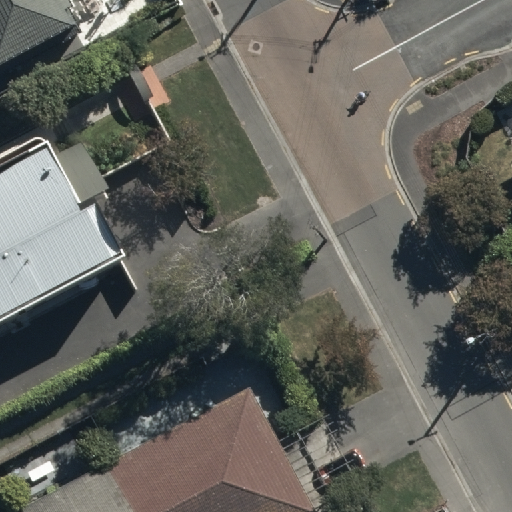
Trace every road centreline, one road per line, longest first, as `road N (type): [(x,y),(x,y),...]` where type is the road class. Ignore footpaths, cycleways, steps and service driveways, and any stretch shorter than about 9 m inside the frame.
road 1 (residential): [(308,98),(511,483)]
road 2 (residential): [(308,98),(493,0)]
